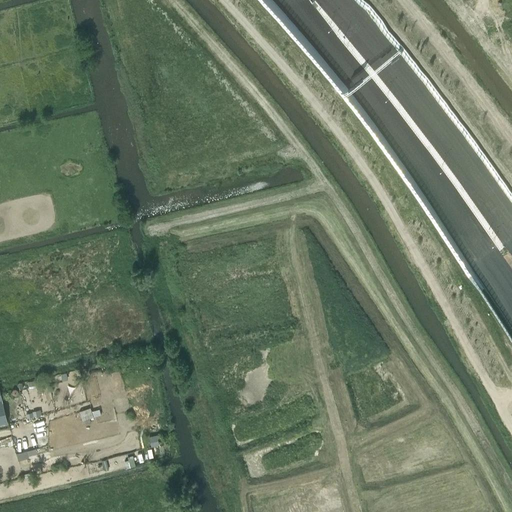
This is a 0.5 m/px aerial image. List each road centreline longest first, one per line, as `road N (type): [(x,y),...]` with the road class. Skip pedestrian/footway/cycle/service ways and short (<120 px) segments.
road 1 (motorway): [(288,0),(393,128),(511,300)]
road 2 (motorway): [(511,228),(332,0)]
